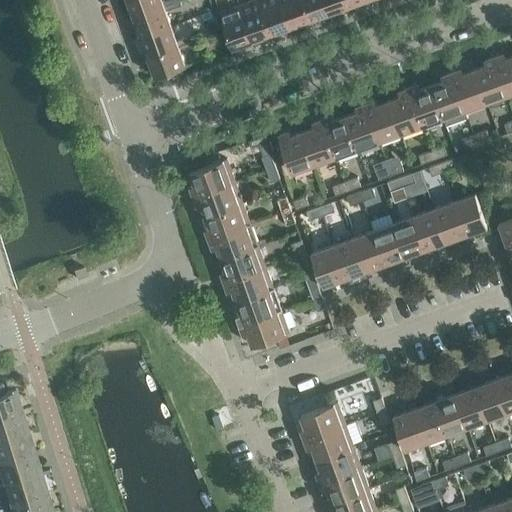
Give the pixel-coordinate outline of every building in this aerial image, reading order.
[(128,0),(135,17),(165,6),(167,10),(174,7),(171,0),(167,0),(163,1),(162,0),(128,0)] [(252,0),(240,4),(253,40),(272,33),(260,0),(252,0)] [(260,0),(272,33),(292,26),(282,0),(260,0)] [(282,0),(292,26),(311,19),(303,0),(282,0)] [(303,0),(311,19),(330,12),(325,0),(303,0)] [(325,0),(330,12),(349,5),(347,0),(325,0)] [(253,40),(240,4),(220,12),(233,47),(253,40)] [(135,17),(142,36),(172,25),(167,10),(165,6),(135,17)] [(142,36),(149,55),(179,44),(180,48),(188,46),(185,37),(177,40),(172,25),(142,36)] [(185,37),(188,46),(196,42),(193,34),(185,37)] [(179,44),(149,55),(156,75),(186,64),(180,48),(179,44)] [(505,52),(495,56),(509,93),(511,92),(511,54),(506,57),(505,52)] [(487,64),(475,68),(487,101),(509,93),(495,56),(485,59),(487,64)] [(462,68),(452,71),(466,109),(487,101),(475,68),(464,72),(462,68)] [(444,79),(432,84),(444,117),(466,109),(452,71),(442,75),(444,79)] [(419,83),(409,87),(422,125),(444,117),(432,84),(420,88),(419,83)] [(401,95),(389,99),(401,132),(422,125),(409,87),(399,90),(401,95)] [(376,99),(366,102),(380,140),(401,132),(389,99),(377,103),(376,99)] [(358,111),(346,115),(358,148),(380,140),(366,102),(356,106),(358,111)] [(333,114),(323,118),(337,156),(358,148),(346,115),(334,119),(333,114)] [(315,126),(303,130),(315,163),(337,156),(323,118),(313,121),(315,126)] [(488,129),(475,134),(478,143),(491,138),(488,129)] [(315,163),(303,130),(292,134),(290,130),(279,134),(293,171),(315,163)] [(478,143),(475,134),(463,138),(466,147),(478,143)] [(444,145),(432,149),(435,159),(447,154),(444,145)] [(435,159),(432,149),(420,154),(423,163),(435,159)] [(262,155),(267,169),(276,166),(271,152),(262,155)] [(399,154),(386,159),(392,174),(405,170),(399,154)] [(454,157),(442,161),(445,170),(457,166),(454,157)] [(191,185),(194,195),(236,180),(228,158),(191,171),(195,183),(191,185)] [(392,174),(386,159),(374,163),(380,179),(392,174)] [(445,170),(442,161),(430,166),(432,174),(445,170)] [(276,166),(267,169),(271,181),(280,177),(276,166)] [(414,172),(401,176),(404,185),(417,180),(414,172)] [(359,176),(346,181),(349,190),(362,185),(359,176)] [(404,185),(401,176),(389,181),(392,189),(404,185)] [(202,203),(206,215),(243,201),(236,180),(194,195),(198,205),(202,203)] [(349,190),(346,181),(334,185),(337,194),(349,190)] [(373,186),(360,191),(363,200),(376,195),(373,186)] [(363,200),(360,191),(348,195),(351,204),(363,200)] [(476,192),(455,200),(467,233),(488,225),(476,192)] [(294,199),(297,208),(310,203),(307,194),(294,199)] [(278,199),(282,212),(292,209),(287,195),(278,199)] [(455,200),(435,207),(447,240),(467,233),(455,200)] [(206,228),(209,238),(251,223),(243,201),(206,215),(211,226),(206,228)] [(332,201),(320,205),(323,214),(336,209),(332,201)] [(323,214),(320,205),(308,210),(311,218),(323,214)] [(435,207),(415,214),(427,248),(447,240),(435,207)] [(292,209),(282,212),(287,224),(296,221),(292,209)] [(415,214),(394,222),(406,255),(427,248),(415,214)] [(511,216),(500,221),(507,242),(511,240),(511,216)] [(394,222),(374,229),(386,262),(406,255),(394,222)] [(218,246),(222,258),(259,244),(251,223),(209,238),(213,248),(218,246)] [(374,229),(354,236),(366,270),(386,262),(374,229)] [(354,236),(333,244),(345,277),(366,270),(354,236)] [(293,242),(298,255),(307,251),(302,239),(293,242)] [(221,271),(225,281),(267,266),(259,244),(222,258),(226,269),(221,271)] [(345,277),(333,244),(312,251),(324,285),(345,277)] [(307,251),(298,255),(302,267),(312,264),(307,251)] [(74,270),(78,279),(82,277),(87,275),(84,266),(80,268),(74,270)] [(233,289),(237,300),(274,287),(267,266),(225,281),(228,290),(233,289)] [(309,285),(313,297),(322,294),(316,276),(302,281),(304,287),(309,285)] [(237,314),(240,324),(282,309),(274,287),(237,300),(242,312),(237,314)] [(322,294),(313,297),(318,310),(327,307),(322,294)] [(282,309),(240,324),(244,333),(249,332),(253,344),(290,331),(282,309)] [(511,371),(497,377),(509,411),(511,409),(511,371)] [(374,373),(363,379),(372,395),(382,389),(374,373)] [(497,377),(476,385),(488,418),(509,411),(497,377)] [(0,416),(22,409),(16,388),(5,391),(2,382),(0,382),(0,416)] [(476,385),(456,392),(468,425),(488,418),(476,385)] [(456,392),(436,400),(448,433),(468,425),(456,392)] [(374,399),(378,411),(387,408),(382,396),(374,399)] [(436,400),(415,407),(427,440),(448,433),(436,400)] [(301,428),(305,438),(347,423),(338,401),(302,414),(306,426),(301,428)] [(427,440),(415,407),(394,415),(406,448),(427,440)] [(387,408),(378,411),(383,424),(391,420),(387,408)] [(0,416),(0,438),(29,430),(22,409),(0,416)] [(313,446),(317,458),(354,444),(347,423),(305,438),(308,448),(313,446)] [(0,438),(0,461),(35,451),(29,430),(0,438)] [(511,444),(509,436),(496,441),(500,450),(511,445),(511,444)] [(389,442),(393,454),(402,451),(398,438),(389,442)] [(500,450),(496,441),(484,445),(487,454),(500,450)] [(317,471),(320,481),(362,466),(354,444),(317,458),(322,469),(317,471)] [(0,461),(0,469),(4,483),(42,471),(35,451),(0,461)] [(402,451),(393,454),(398,467),(407,464),(402,451)] [(468,451),(456,456),(459,465),(471,460),(468,451)] [(459,465),(456,456),(444,460),(447,469),(459,465)] [(489,459),(477,464),(480,472),(492,468),(489,459)] [(480,472),(477,464),(465,468),(468,476),(480,472)] [(329,489),(333,500),(370,487),(362,466),(320,481),(324,491),(329,489)] [(428,466),(414,471),(418,480),(431,475),(428,466)] [(0,483),(0,493),(4,506),(48,492),(42,471),(4,483),(0,483)] [(447,475),(434,479),(437,487),(450,483),(447,475)] [(437,487),(434,479),(422,483),(425,492),(437,487)] [(396,487),(401,500),(410,497),(405,484),(396,487)] [(367,511),(377,509),(370,487),(333,500),(336,511),(367,511)] [(5,511),(54,511),(48,492),(4,506),(5,511)] [(511,511),(511,496),(491,504),(493,511),(511,511)] [(410,497),(401,500),(406,511),(414,509),(410,497)] [(444,508),(445,511),(469,511),(470,511),(466,500),(444,508)]
